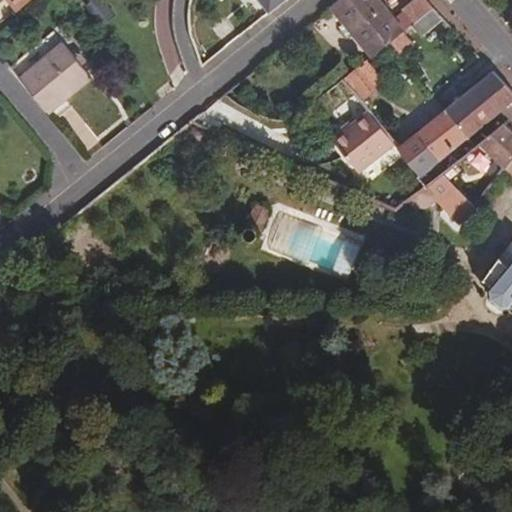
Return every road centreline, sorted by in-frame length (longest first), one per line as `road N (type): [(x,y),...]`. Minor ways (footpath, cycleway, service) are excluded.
road 1 (residential): [(88,187),(316,0)]
road 2 (residential): [(0,76),(88,187)]
